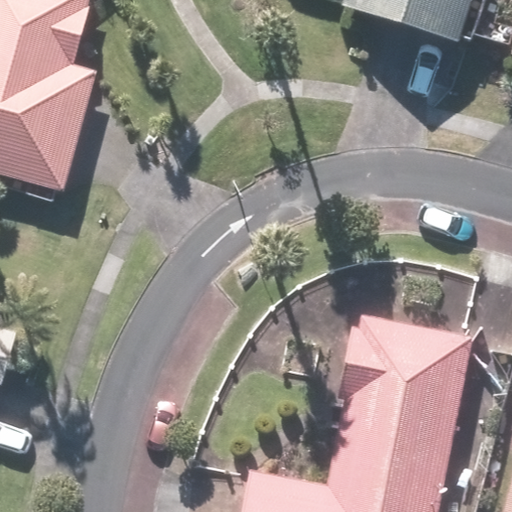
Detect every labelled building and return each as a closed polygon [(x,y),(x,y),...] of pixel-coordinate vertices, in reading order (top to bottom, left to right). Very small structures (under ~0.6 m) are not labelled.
[(90,0),(0,0),(0,174),(63,192),(97,70),(73,64),(90,0)] [(339,0),(335,13),(457,51),(473,0),(339,0)] [(434,511),(467,335),(351,314),(319,492),(241,478),(234,511),(434,511)] [(0,378),(13,332),(0,327),(0,378)] [(511,511),(511,458),(497,511),(511,511)]
